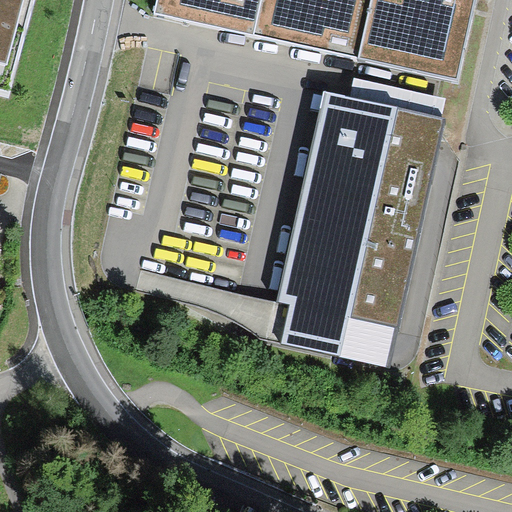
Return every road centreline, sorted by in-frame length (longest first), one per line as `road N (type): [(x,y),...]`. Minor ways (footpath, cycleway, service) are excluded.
road 1 (unknown): [(95,12),(277,59),(300,78),(303,98),(265,277)]
road 2 (residential): [(98,0),(48,205),(46,271),(68,356)]
road 3 (unclassified): [(68,356),(128,435),(278,511)]
road 4 (unknown): [(202,38),(147,234)]
